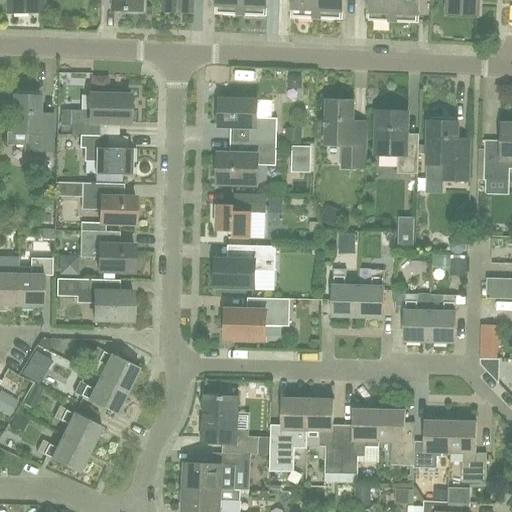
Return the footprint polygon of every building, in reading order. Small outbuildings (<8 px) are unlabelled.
[(43,13),(43,0),(14,0),(14,12),(43,13)] [(113,0),(113,10),(142,11),(142,0),(113,0)] [(163,0),(163,10),(193,12),(194,0),(163,0)] [(241,16),(241,0),(214,0),(214,14),(241,16)] [(241,0),(241,16),(267,17),(267,0),(241,0)] [(316,19),(316,0),(290,0),(290,17),(316,19)] [(316,0),(316,19),(342,20),(342,0),(316,0)] [(391,21),(392,0),(366,0),(365,20),(391,21)] [(392,0),(391,21),(417,23),(418,0),(392,0)] [(477,14),(477,0),(446,0),(446,12),(477,14)] [(24,92),(21,96),(13,96),(12,132),(6,132),(6,145),(24,146),(23,152),(52,153),(53,114),(46,114),(39,114),(40,97),(36,93),(24,92)] [(80,137),(107,138),(98,137),(98,131),(99,124),(128,125),(129,97),(90,96),(89,112),(71,112),(71,110),(62,110),(61,126),(71,126),(70,137),(80,137)] [(249,143),(277,144),(278,120),(258,119),(259,101),(220,100),(219,129),(249,129),(249,137),(249,143)] [(365,142),(353,142),(353,124),(354,103),(326,102),(325,146),(343,146),(342,170),(365,170),(365,142)] [(407,145),(407,113),(377,113),(376,156),(398,157),(397,175),(418,176),(418,146),(413,146),(407,145)] [(430,122),(429,165),(428,181),(442,181),(468,182),(470,140),(463,140),(457,140),(458,123),(430,122)] [(511,125),(502,125),(501,152),(492,152),(485,152),(484,182),(509,183),(509,170),(511,170),(511,125)] [(304,163),(304,136),(285,136),(284,163),(304,163)] [(106,144),(107,138),(80,137),(80,149),(85,149),(85,162),(95,163),(95,175),(131,176),(132,150),(106,150),(106,144)] [(277,167),(277,144),(249,143),(231,143),(231,149),(230,155),(219,155),(218,185),(258,186),(258,167),(277,167)] [(55,184),(55,196),(82,197),(82,199),(81,211),(100,211),(100,225),(106,225),(134,226),(135,199),(123,199),(105,198),(105,186),(96,185),(82,185),(55,184)] [(266,196),(251,195),(234,195),(234,200),(234,206),(217,206),(216,232),(233,233),(233,239),(250,240),(251,214),(266,215),(266,196)] [(414,231),(398,230),(397,250),(413,251),(414,231)] [(133,273),(133,248),(118,247),(118,241),(118,234),(81,233),(80,259),(98,259),(98,272),(133,273)] [(215,288),(254,289),(255,271),(275,272),(276,248),(246,247),(246,261),(228,260),(216,260),(215,288)] [(54,248),(54,266),(70,267),(70,248),(54,248)] [(0,306),(16,307),(17,276),(4,275),(5,260),(0,259),(0,306)] [(17,268),(17,276),(16,307),(42,308),(43,276),(52,276),(52,259),(31,259),(30,268),(17,268)] [(358,318),(358,287),(345,286),(346,271),(333,270),(332,318),(358,318)] [(358,287),(358,318),(383,319),(385,272),(371,271),(371,287),(358,287)] [(511,280),(489,280),(489,298),(511,298),(511,280)] [(76,303),(94,304),(94,321),(131,322),(132,293),(118,293),(118,287),(118,282),(77,281),(56,281),(56,296),(76,297),(76,303)] [(430,343),(430,312),(417,312),(418,296),(405,296),(404,343),(430,343)] [(430,312),(430,343),(455,344),(457,297),(443,296),(443,313),(430,312)] [(225,341),(265,342),(266,327),(290,328),(291,301),(248,299),(248,306),(248,312),(226,311),(225,341)] [(482,327),(481,359),(498,359),(499,327),(482,327)] [(99,378),(127,393),(139,370),(96,348),(90,360),(104,368),(99,378)] [(16,394),(30,399),(36,383),(22,378),(16,394)] [(115,416),(127,393),(99,378),(93,390),(79,382),(73,395),(115,416)] [(258,456),(259,442),(258,442),(258,438),(248,437),(235,437),(236,413),(237,398),(205,397),(203,443),(223,444),(229,444),(228,455),(243,455),(251,455),(258,456)] [(276,430),(271,430),(269,472),(294,472),(294,463),(294,448),(306,448),(307,432),(307,401),(282,400),(281,430),(276,430)] [(338,426),(332,425),(333,401),(307,401),(307,432),(319,432),(319,448),(325,448),(325,483),(341,483),(343,426),(338,426)] [(61,437),(90,451),(102,428),(59,407),(53,419),(67,426),(61,437)] [(348,426),(343,426),(341,483),(358,483),(358,459),(366,459),(366,449),(378,449),(378,443),(379,412),(353,411),(353,426),(348,426)] [(391,443),(390,465),(413,466),(414,441),(409,441),(404,441),(405,412),(379,412),(378,443),(391,443)] [(413,468),(423,468),(423,469),(436,470),(437,457),(442,457),(442,454),(450,454),(451,423),(424,422),(424,442),(419,442),(414,441),(413,466),(413,468)] [(451,423),(450,454),(462,454),(462,470),(467,471),(467,484),(485,484),(486,460),(481,460),(475,459),(476,423),(451,423)] [(79,474),(90,451),(61,437),(56,448),(42,442),(36,453),(79,474)] [(228,455),(222,454),(213,454),(213,460),(213,465),(184,464),(183,488),(235,491),(235,490),(234,490),(235,467),(242,467),(243,455),(228,455)] [(430,495),(445,490),(441,476),(425,481),(430,495)] [(240,491),(235,491),(183,488),(181,511),(240,511),(241,502),(240,502),(240,491)] [(400,497),(399,511),(416,511),(417,498),(400,497)] [(423,511),(447,511),(447,510),(448,503),(424,502),(423,507),(423,511)]
